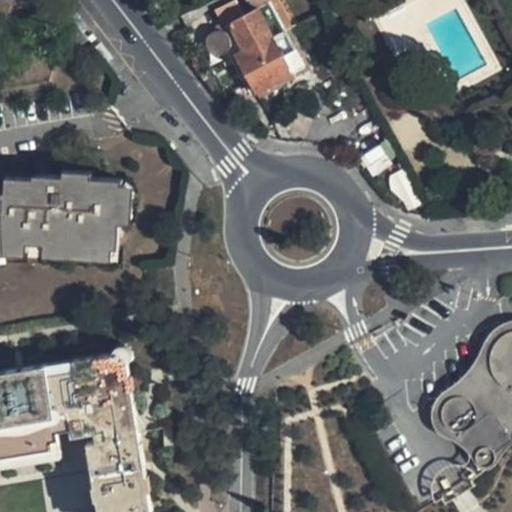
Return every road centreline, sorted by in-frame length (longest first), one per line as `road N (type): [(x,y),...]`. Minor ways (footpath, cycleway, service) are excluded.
road 1 (residential): [(171,75),(105,121),(0,139)]
road 2 (residential): [(244,216),(243,239),(270,278),(325,282),(347,265)]
